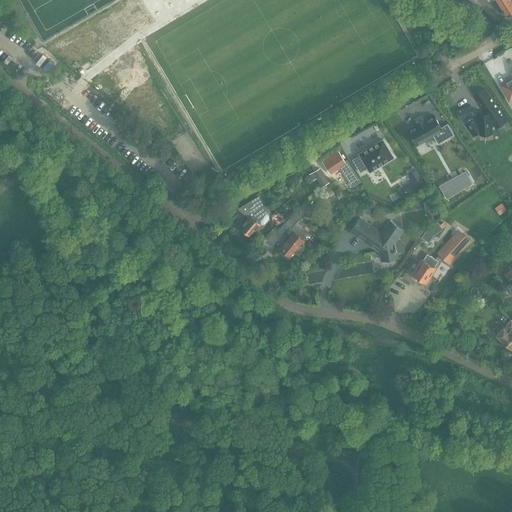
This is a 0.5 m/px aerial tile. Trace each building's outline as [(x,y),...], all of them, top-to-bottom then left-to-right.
[(511,0),(496,0),(507,16),(511,12),(511,0)] [(509,83),(502,87),(510,100),(511,98),(511,78),(508,81),(509,83)] [(475,118),(465,125),(473,136),(479,133),(479,134),(493,133),(492,123),(496,129),(507,121),(484,88),(473,96),(485,113),(477,114),(478,122),(475,118)] [(470,105),(456,110),(460,121),(474,116),(470,105)] [(410,129),(408,130),(416,145),(433,136),(438,144),(454,135),(448,124),(441,128),(434,116),(425,120),(424,118),(415,123),(417,125),(410,129)] [(394,158),(392,155),(383,139),(359,154),(360,156),(353,160),(360,172),(367,168),(370,172),(381,165),(394,158)] [(322,162),(329,173),(342,165),(345,163),(344,162),(337,152),(322,162)] [(345,163),(339,167),(349,182),(352,180),(354,183),(357,180),(352,173),(353,172),(346,161),(344,162),(345,163)] [(322,187),(329,183),(320,168),(309,174),(313,181),(316,179),(322,187)] [(411,182),(401,188),(406,196),(424,185),(415,170),(407,175),(411,182)] [(466,173),(457,178),(463,188),(472,184),(466,173)] [(329,186),(324,190),(330,198),(335,194),(329,186)] [(254,231),(255,232),(261,225),(264,224),(269,219),(268,215),(265,213),(266,212),(259,207),(255,199),(258,198),(257,197),(239,209),(240,208),(250,216),(240,229),(244,232),(243,233),(248,237),(249,236),(250,236),(254,231)] [(426,212),(434,212),(433,200),(425,201),(426,212)] [(502,203),(495,208),(500,215),(507,210),(502,203)] [(289,236),(279,249),(289,257),(295,251),(297,253),(301,248),(298,246),(300,245),(299,244),(303,240),(301,239),(307,232),(301,227),(304,224),(299,220),(305,211),(299,206),(285,223),(290,228),(286,233),(290,236),(290,237),(289,236)] [(397,257),(396,252),(405,250),(403,243),(397,238),(403,230),(390,220),(381,233),(360,218),(350,231),(380,252),(382,260),(397,257)] [(437,222),(428,228),(433,235),(443,229),(437,222)] [(454,238),(439,255),(440,255),(442,257),(448,263),(449,264),(470,241),(463,234),(457,240),(454,238)] [(419,263),(412,274),(414,276),(416,278),(415,279),(422,283),(423,281),(426,283),(435,268),(433,267),(438,261),(442,257),(440,255),(436,259),(427,253),(426,255),(423,261),(422,260),(420,263),(419,263)] [(511,318),(507,325),(508,326),(505,330),(503,328),(496,336),(511,350),(511,318)]
